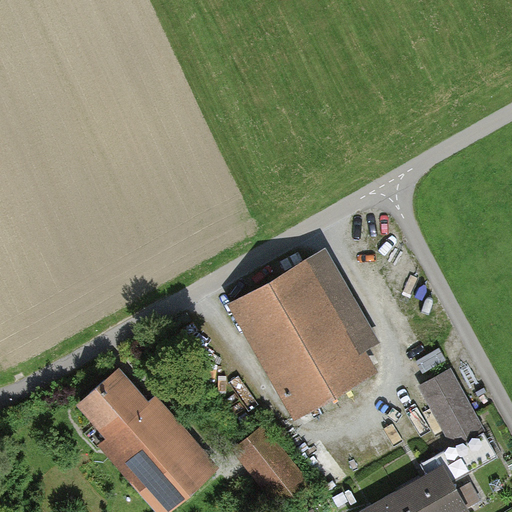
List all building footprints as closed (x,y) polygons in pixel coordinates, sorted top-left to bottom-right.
[(322,251),(227,307),(295,421),(376,373),(363,351),(376,343),(322,251)] [(420,360),(426,370),(448,359),(443,348),(420,360)] [(92,446),(150,511),(170,511),(221,468),(157,396),(146,406),(115,371),(71,409),(99,440),(92,446)] [(488,430),(454,373),(419,393),(453,451),(488,430)] [(283,508),(315,482),(264,419),(232,445),(283,508)] [(444,461),(398,487),(412,511),(465,511),(471,509),(444,461)] [(412,511),(398,487),(354,511),(412,511)]
